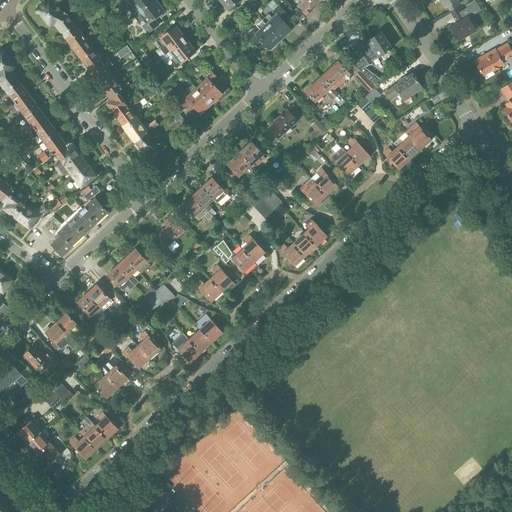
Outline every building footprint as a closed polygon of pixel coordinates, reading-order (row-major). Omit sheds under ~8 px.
[(61,16),(53,6),(54,3),(58,0),(50,0),(49,1),(48,2),(48,3),(48,4),(48,5),(49,5),(41,11),(41,10),(40,10),(40,9),(39,9),(38,9),(37,9),(37,10),(36,10),(36,11),(36,12),(36,13),(36,14),(37,14),(37,15),(38,15),(39,15),(40,15),(40,14),(41,14),(49,25),(53,21),(54,21),(61,16)] [(128,10),(134,17),(155,0),(154,0),(117,0),(124,8),(126,6),(129,10),(128,10)] [(155,0),(134,17),(139,23),(145,20),(148,24),(144,27),(149,33),(158,25),(154,20),(164,12),(155,0)] [(221,0),(229,10),(241,0),(221,0)] [(304,0),(298,6),(307,16),(312,11),(310,7),(317,0),(304,0)] [(441,0),(446,8),(448,7),(451,11),(461,5),(467,2),(466,0),(465,0),(460,3),(458,0),(441,0)] [(461,5),(451,11),(458,24),(452,28),(459,40),(476,30),(469,18),(481,11),(475,0),(474,0),(466,6),(467,8),(464,10),(461,5)] [(248,3),(245,5),(249,17),(256,14),(254,11),(251,6),(248,3)] [(263,20),(280,40),(291,29),(283,21),(289,16),(279,5),(273,11),(277,15),(273,19),(269,15),(263,20)] [(98,13),(104,21),(109,18),(103,10),(98,13)] [(54,21),(63,34),(75,25),(65,12),(61,16),(54,21)] [(270,49),(280,40),(263,20),(257,26),(261,30),(257,34),(253,29),(246,35),(256,46),(262,41),(270,49)] [(75,25),(63,34),(72,47),(84,38),(75,25)] [(162,48),(166,54),(171,50),(185,39),(176,27),(161,38),(162,38),(157,42),(162,48)] [(96,29),(91,32),(92,32),(88,36),(90,39),(99,32),(96,29)] [(379,57),(380,57),(392,50),(381,33),(368,41),(369,42),(362,47),(360,43),(354,48),(361,59),(355,62),(361,71),(374,85),(382,80),(365,67),(366,67),(374,63),(372,61),(379,57)] [(94,51),(84,38),(72,47),(82,60),(94,51)] [(185,39),(171,50),(166,54),(171,60),(176,67),(195,52),(185,39)] [(511,52),(507,44),(496,50),(496,49),(475,61),(483,76),(492,71),(492,72),(500,67),(504,64),(503,63),(511,58),(511,52)] [(0,71),(1,74),(2,75),(4,73),(9,69),(8,69),(14,65),(5,54),(6,53),(7,52),(7,51),(7,50),(7,49),(6,49),(6,48),(5,48),(4,48),(3,48),(2,49),(2,50),(1,51),(2,51),(2,52),(2,53),(0,54),(0,71)] [(103,63),(94,51),(82,60),(91,73),(103,63)] [(141,60),(148,69),(154,64),(147,55),(141,60)] [(106,61),(103,63),(91,73),(101,85),(113,76),(108,69),(114,65),(109,59),(106,61)] [(324,76),(333,86),(336,89),(346,79),(350,79),(350,76),(351,75),(348,72),(339,62),(324,76)] [(161,73),(154,64),(148,69),(154,78),(161,73)] [(6,91),(18,82),(9,69),(4,73),(2,75),(1,74),(0,74),(0,85),(2,84),(6,91)] [(199,79),(194,84),(212,103),(222,94),(213,84),(218,79),(210,71),(204,76),(208,79),(204,83),(199,79)] [(374,85),(361,71),(355,77),(369,91),(375,86),(374,85)] [(422,88),(417,79),(418,77),(416,74),(414,74),(386,93),(390,99),(399,93),(405,101),(411,96),(411,95),(422,88)] [(113,76),(101,85),(110,98),(122,88),(113,76)] [(335,90),(336,89),(333,86),(324,76),(307,92),(316,102),(325,93),(333,101),(339,95),(335,90)] [(6,91),(16,104),(28,95),(18,82),(6,91)] [(185,94),(179,99),(187,108),(192,103),(201,113),(212,103),(194,84),(188,89),(192,94),(188,98),(185,94)] [(171,88),(165,92),(173,102),(178,98),(171,88)] [(366,95),(370,99),(372,102),(381,94),(375,88),(366,95)] [(16,104),(26,116),(38,108),(28,95),(16,104)] [(107,104),(116,116),(128,107),(119,95),(107,104)] [(370,99),(366,95),(358,103),(361,107),(370,99)] [(361,107),(365,111),(373,103),(372,102),(370,99),(361,107)] [(2,110),(4,113),(13,106),(10,102),(6,105),(7,106),(2,110)] [(428,102),(422,105),(426,112),(432,109),(428,102)] [(378,108),(373,103),(365,111),(369,116),(378,108)] [(298,121),(297,120),(294,117),(300,112),(293,105),(274,121),(274,122),(268,128),(278,139),(280,138),(281,138),(284,136),(284,134),(298,121)] [(13,106),(4,113),(5,114),(10,111),(11,112),(15,109),(13,106)] [(128,107),(116,116),(126,129),(138,120),(139,119),(143,117),(138,109),(133,113),(128,107)] [(173,115),(179,111),(176,107),(170,111),(173,115)] [(23,137),(27,134),(32,131),(35,129),(45,120),(46,120),(38,108),(26,116),(30,122),(28,123),(27,123),(25,124),(25,125),(25,127),(26,130),(25,131),(26,131),(22,135),(23,137)] [(382,113),(378,108),(369,116),(374,121),(382,113)] [(177,122),(182,118),(178,113),(173,117),(177,122)] [(325,117),(322,120),(320,122),(328,130),(333,125),(325,117)] [(139,119),(138,120),(126,129),(135,142),(148,133),(160,125),(156,119),(147,126),(146,124),(144,126),(139,119)] [(45,120),(35,129),(39,135),(44,141),(56,132),(47,120),(46,120),(45,120)] [(328,132),(317,120),(311,126),(316,131),(322,137),(328,132)] [(406,133),(421,150),(433,140),(417,123),(406,133)] [(66,145),(56,132),(44,141),(54,154),(66,145)] [(148,133),(135,142),(144,154),(143,154),(143,155),(142,156),(143,157),(143,158),(144,158),(145,159),(146,158),(147,158),(147,157),(148,157),(148,156),(148,155),(148,154),(147,154),(155,148),(156,149),(157,149),(158,149),(159,149),(166,144),(162,140),(157,144),(155,143),(148,133)] [(410,161),(421,150),(406,133),(400,138),(404,142),(398,147),(410,161)] [(352,147),(346,152),(359,166),(370,156),(354,138),(353,140),(350,137),(346,140),(352,147)] [(251,143),(240,153),(257,172),(257,171),(255,169),(266,159),(263,155),(267,151),(257,140),(253,144),(251,143)] [(315,147),(319,151),(324,147),(320,142),(315,147)] [(66,166),(81,155),(72,144),(58,155),(63,161),(57,164),(58,166),(59,168),(57,170),(58,171),(66,166)] [(306,152),(315,162),(320,156),(311,147),(306,152)] [(410,161),(398,147),(393,152),(389,148),(384,153),(399,170),(410,161)] [(343,149),(338,153),(332,159),(348,176),(359,166),(346,152),(343,149)] [(255,173),(257,172),(240,153),(228,164),(233,170),(229,175),(235,182),(239,182),(239,176),(246,170),(250,175),(253,171),(255,173)] [(88,166),(81,155),(66,166),(58,171),(58,172),(60,174),(61,175),(62,175),(64,175),(65,174),(66,173),(69,170),(74,176),(88,166)] [(88,166),(74,176),(82,187),(96,176),(88,166)] [(311,179),(314,182),(327,196),(338,185),(322,168),(316,174),(311,179)] [(272,176),(266,181),(269,186),(275,180),(272,176)] [(204,187),(203,187),(213,199),(218,203),(230,192),(216,177),(213,180),(212,179),(209,182),(206,182),(203,185),(204,187)] [(316,206),(327,196),(314,182),(311,179),(300,189),(316,206)] [(9,185),(3,181),(0,184),(0,197),(6,202),(20,183),(17,181),(14,185),(13,184),(12,187),(9,185)] [(84,196),(88,201),(81,208),(96,224),(108,212),(95,198),(99,196),(98,194),(101,191),(97,186),(84,196)] [(198,192),(194,196),(211,215),(214,218),(217,214),(215,212),(208,204),(213,199),(203,187),(202,188),(200,188),(198,190),(198,192)] [(268,187),(259,195),(264,200),(272,192),(268,187)] [(272,192),(264,200),(268,204),(276,196),(272,192)] [(25,207),(25,205),(23,204),(30,196),(27,194),(21,202),(13,197),(4,209),(16,218),(25,207)] [(62,203),(68,199),(65,195),(59,199),(62,203)] [(259,195),(251,203),(255,208),(264,200),(259,195)] [(214,218),(211,215),(194,196),(190,199),(187,199),(185,202),(185,204),(184,205),(189,210),(186,212),(192,218),(200,211),(208,219),(210,221),(214,218)] [(276,196),(268,204),(272,209),(277,203),(280,201),(276,196)] [(50,204),(55,210),(62,206),(58,199),(50,204)] [(264,200),(255,208),(259,212),(268,204),(264,200)] [(277,203),(272,209),(276,213),(282,208),(277,203)] [(268,204),(259,212),(263,217),(272,209),(268,204)] [(25,207),(16,218),(30,228),(38,217),(39,217),(40,217),(49,211),(49,210),(49,209),(47,206),(46,205),(45,205),(44,205),(43,206),(37,209),(32,211),(25,205),(25,207)] [(62,211),(69,219),(83,235),(96,224),(81,208),(74,213),(70,209),(67,206),(62,211)] [(272,209),(263,217),(267,221),(276,213),(272,209)] [(58,221),(47,232),(52,237),(54,234),(56,236),(59,232),(62,236),(52,245),(62,257),(72,247),(71,246),(83,235),(69,219),(62,211),(54,217),(58,221)] [(47,232),(58,221),(54,217),(53,216),(42,228),(47,232)] [(171,250),(177,244),(174,241),(184,232),(170,217),(164,222),(168,226),(157,236),(168,247),(171,250)] [(304,233),(317,246),(328,236),(312,219),(306,224),(310,228),(304,233)] [(293,243),(306,256),(317,246),(304,233),(293,243)] [(212,239),(207,235),(202,241),(206,245),(212,239)] [(242,250),(254,263),(266,252),(250,235),(245,240),(248,244),(242,250)] [(244,272),(254,263),(242,250),(237,254),(234,251),(232,253),(227,248),(227,247),(227,246),(225,243),(224,242),(223,242),(223,243),(222,243),(218,247),(216,246),(213,249),(226,264),(229,261),(229,260),(229,259),(228,258),(230,257),(244,272)] [(306,256),(293,243),(288,248),(284,244),(279,249),(295,267),(306,256)] [(127,257),(126,258),(137,270),(140,273),(150,265),(149,263),(157,256),(148,247),(140,254),(136,250),(132,253),(130,253),(127,255),(127,257)] [(121,263),(117,266),(135,285),(139,282),(135,278),(134,278),(131,275),(137,270),(126,258),(124,258),(121,261),(121,263)] [(216,286),(223,293),(234,282),(218,265),(213,270),(216,274),(211,280),(216,286)] [(131,289),(135,285),(117,266),(114,270),(112,269),(109,272),(109,274),(108,275),(123,290),(128,286),(131,289)] [(13,280),(0,270),(0,302),(4,292),(13,280)] [(212,303),(223,293),(216,286),(211,280),(205,285),(202,281),(196,286),(212,303)] [(164,284),(155,292),(158,297),(168,288),(164,284)] [(88,294),(100,307),(104,311),(105,312),(114,303),(110,298),(97,285),(88,294)] [(172,292),(168,288),(158,297),(163,301),(172,292)] [(150,304),(158,297),(155,292),(151,295),(147,299),(146,300),(150,304)] [(172,292),(163,301),(167,306),(176,297),(172,292)] [(104,311),(100,307),(88,294),(78,303),(94,320),(100,314),(100,315),(104,311)] [(150,304),(154,309),(163,301),(158,297),(150,304)] [(154,309),(159,313),(167,306),(163,301),(154,309)] [(126,304),(123,308),(130,315),(133,312),(126,304)] [(4,305),(0,310),(0,317),(1,319),(9,311),(4,305)] [(66,313),(56,323),(66,334),(69,338),(74,334),(74,332),(71,329),(77,324),(66,313)] [(200,329),(212,343),(223,332),(207,314),(196,324),(200,329)] [(119,325),(122,328),(128,323),(125,319),(119,325)] [(69,338),(66,334),(56,323),(46,332),(59,347),(69,338)] [(95,333),(102,341),(103,340),(107,336),(100,329),(95,333)] [(189,340),(201,353),(212,343),(200,329),(189,340)] [(96,346),(97,345),(102,341),(95,333),(93,332),(87,337),(96,346)] [(144,341),(139,346),(151,359),(162,349),(146,332),(140,337),(144,341)] [(201,353),(189,340),(183,334),(172,344),(190,363),(201,353)] [(103,340),(112,350),(117,345),(108,335),(107,336),(103,340)] [(102,341),(97,345),(107,355),(112,350),(103,340),(102,341)] [(46,356),(36,345),(24,355),(37,368),(43,362),(48,368),(52,364),(54,366),(59,361),(50,352),(46,356)] [(151,359),(139,346),(133,351),(129,347),(124,352),(140,369),(151,359)] [(77,364),(81,368),(90,359),(85,355),(77,364)] [(62,361),(70,370),(75,365),(67,356),(62,361)] [(112,371),(106,376),(118,389),(129,379),(114,362),(108,367),(112,371)] [(12,395),(27,381),(13,366),(8,371),(9,373),(6,375),(5,374),(0,378),(0,388),(2,391),(5,388),(12,395)] [(118,389),(106,376),(100,381),(97,377),(92,382),(108,399),(118,389)] [(46,391),(38,382),(38,381),(34,377),(28,383),(32,387),(33,386),(41,396),(46,391)] [(50,389),(53,393),(62,385),(59,381),(50,389)] [(58,397),(67,389),(62,385),(53,393),(58,397)] [(53,393),(50,389),(42,396),(46,400),(53,393)] [(58,397),(62,402),(71,394),(67,389),(58,397)] [(53,393),(46,400),(50,405),(58,397),(53,393)] [(58,397),(50,405),(54,409),(62,402),(58,397)] [(91,422),(95,427),(107,440),(119,429),(103,412),(98,417),(102,421),(96,426),(91,421),(91,422)] [(27,444),(41,432),(36,427),(40,423),(35,417),(17,433),(27,444)] [(97,450),(107,440),(95,427),(91,422),(80,432),(85,437),(97,450)] [(41,432),(27,444),(37,455),(50,443),(41,432)] [(79,442),(76,438),(70,443),(86,460),(97,450),(85,437),(79,442)] [(50,443),(37,455),(47,466),(64,451),(59,446),(55,448),(50,443)]
